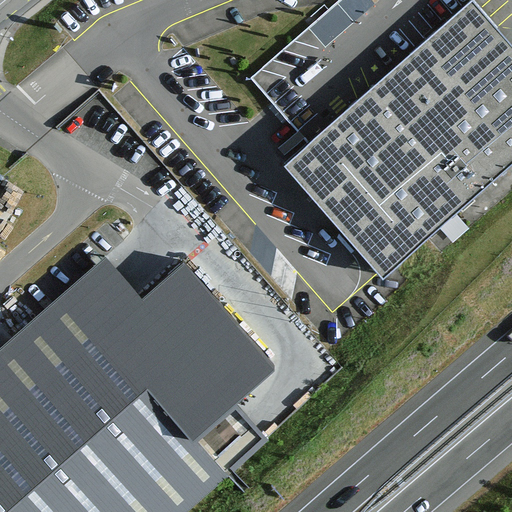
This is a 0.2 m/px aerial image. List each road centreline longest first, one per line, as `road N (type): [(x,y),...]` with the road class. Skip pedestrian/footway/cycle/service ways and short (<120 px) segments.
road 1 (motorway): [(511,353),(328,511)]
road 2 (motorway): [(406,511),(511,420)]
